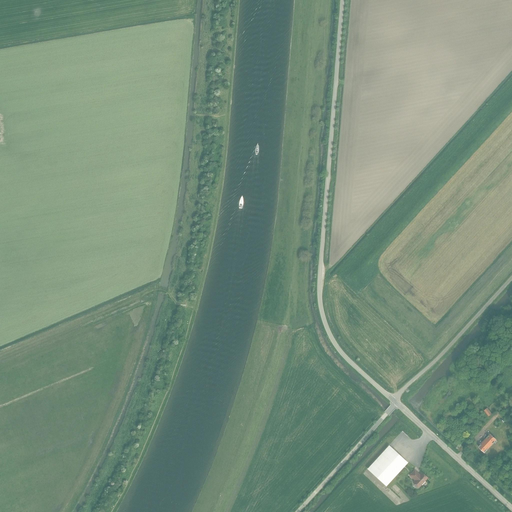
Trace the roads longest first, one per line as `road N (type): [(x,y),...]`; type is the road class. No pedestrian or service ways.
road 1 (unclassified): [(392,400),(337,347),(319,292),(343,0)]
road 2 (unclassified): [(392,400),(511,278)]
road 3 (unclassified): [(511,506),(395,402)]
road 4 (unclassified): [(298,511),(395,402)]
